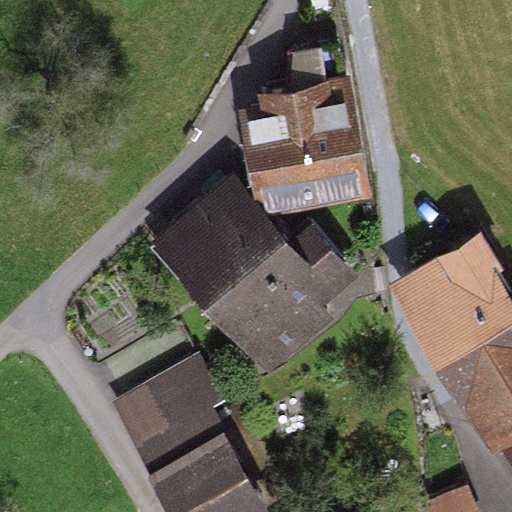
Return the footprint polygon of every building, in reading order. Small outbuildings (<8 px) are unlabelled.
[(250,105),(266,191),(359,174),(334,38),(296,44),(294,79),(266,84),(270,101),(250,105)] [(169,223),(277,352),(326,309),(324,306),(315,314),(300,296),(344,258),(309,216),(291,232),(279,217),(272,223),(226,173),(169,223)] [(416,293),(469,387),(511,362),(511,295),(488,258),(497,253),(480,223),(419,260),(432,284),(416,293)] [(126,396),(145,430),(174,413),(200,398),(215,390),(196,355),(126,396)] [(511,362),(469,387),(492,431),(511,420),(511,362)] [(200,398),(174,413),(145,430),(192,511),(233,511),(258,498),(219,430),(200,398)] [(431,494),(438,511),(478,511),(465,480),(431,494)]
